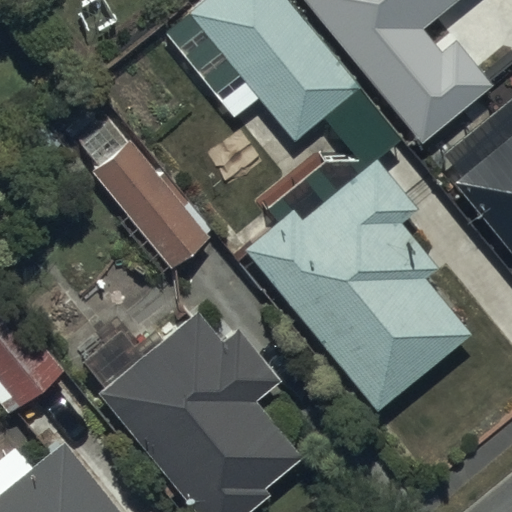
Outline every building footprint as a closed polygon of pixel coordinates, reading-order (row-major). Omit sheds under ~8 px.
[(289,125),(315,104),(355,154),(370,143),(395,121),(293,0),(184,0),(160,21),(209,79),(233,59),(289,125)] [(511,31),(511,0),(484,0),(511,32),(511,31)] [(454,156),(445,164),(495,223),(484,233),(511,266),(511,75),(438,137),(454,156)] [(92,150),(85,156),(121,201),(112,208),(153,259),(203,218),(157,160),(153,164),(120,124),(113,130),(98,111),(75,130),(92,150)] [(407,188),(370,143),(355,154),(352,157),(296,203),(288,194),(235,229),(369,389),(459,314),(414,260),(428,248),(390,202),(407,188)] [(57,355),(0,283),(0,394),(2,398),(57,355)] [(97,367),(90,373),(204,511),(213,511),(260,474),(255,469),(293,438),(245,381),(271,359),(229,308),(210,323),(186,293),(135,336),(114,311),(76,342),(97,367)] [(0,511),(131,511),(56,418),(21,446),(8,430),(0,436),(0,511)]
